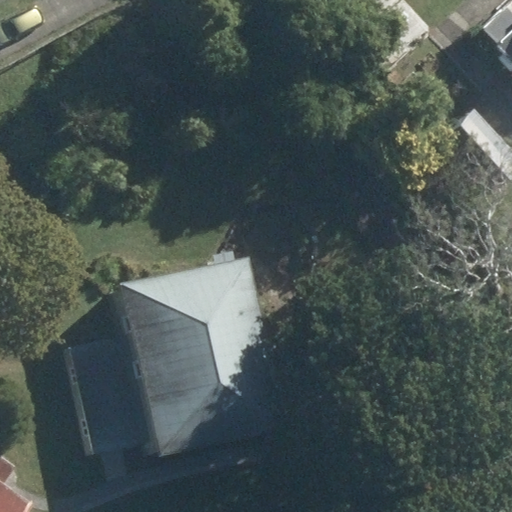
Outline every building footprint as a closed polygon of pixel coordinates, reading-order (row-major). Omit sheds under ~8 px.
[(398,0),(380,0),(347,38),(390,76),(432,28),(398,0)] [(511,17),(503,8),(478,31),(511,65),(511,17)] [(435,68),(415,85),(433,105),(452,86),(435,68)] [(511,155),(475,114),(442,145),(491,199),(511,179),(511,155)] [(118,292),(129,341),(68,354),(92,455),(153,442),(157,464),(284,435),(245,263),(118,292)] [(0,511),(26,511),(29,509),(0,488),(0,486),(11,472),(0,463),(0,511)]
